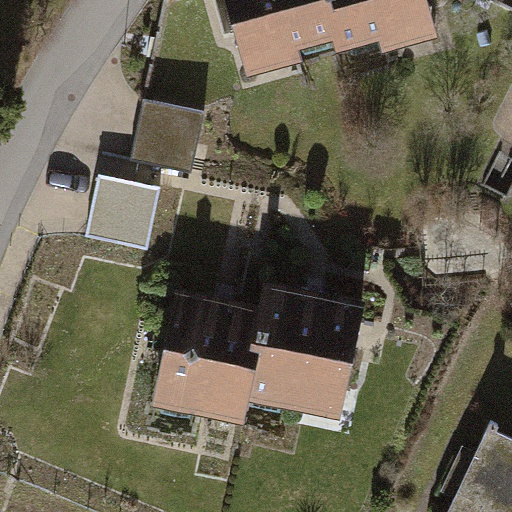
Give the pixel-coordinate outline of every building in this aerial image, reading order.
[(227,0),(251,85),(390,47),(394,63),(453,47),(440,0),(227,0)] [(200,113),(136,99),(124,160),(187,173),(200,113)] [(156,189),(96,176),(83,239),(143,251),(156,189)] [(363,296),(254,275),(248,304),(165,287),(143,403),(233,420),(237,399),(339,419),(363,296)] [(511,511),(511,439),(482,426),(442,511),(511,511)]
